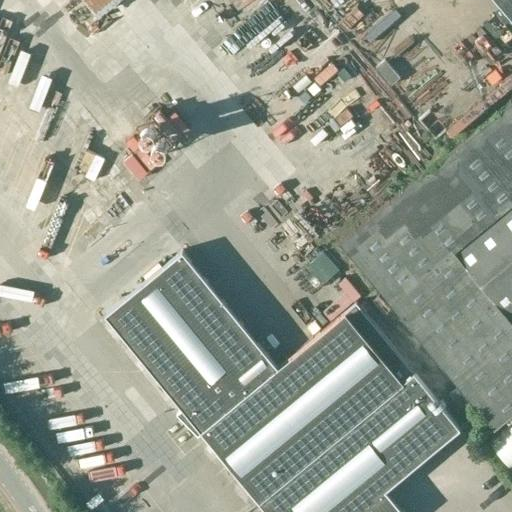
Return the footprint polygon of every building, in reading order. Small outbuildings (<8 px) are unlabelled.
[(86,0),(97,13),(112,0),(86,0)] [(305,0),(309,8),(326,0),(305,0)] [(463,0),(437,0),(465,29),(479,16),(463,0)] [(511,0),(498,0),(511,16),(511,0)] [(382,37),(356,50),(361,60),(387,46),(382,37)] [(511,100),(339,243),(493,430),(511,413),(511,100)] [(149,127),(169,148),(186,132),(167,111),(149,127)] [(305,237),(290,250),(300,261),(315,248),(305,237)] [(459,425),(412,369),(353,299),(274,362),(179,249),(102,313),(180,406),(174,410),(196,432),(200,429),(268,511),(405,511),(406,511),(385,487),(459,425)] [(354,296),(348,285),(341,288),(333,274),(313,286),(328,311),(354,296)] [(119,451),(110,458),(133,486),(142,479),(119,451)]
